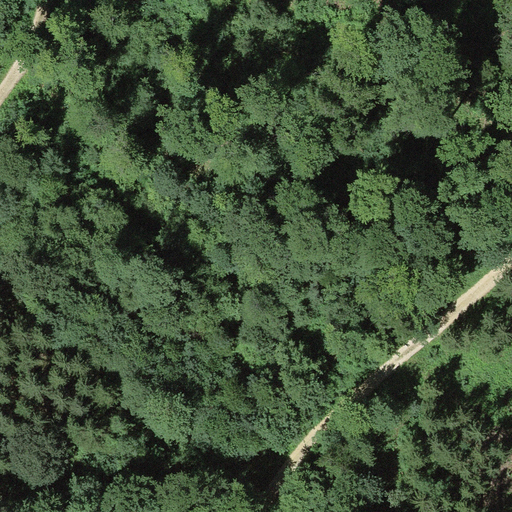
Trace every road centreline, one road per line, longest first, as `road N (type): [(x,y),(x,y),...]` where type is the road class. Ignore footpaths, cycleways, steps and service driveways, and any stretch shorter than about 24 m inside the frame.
road 1 (track): [(511,255),(324,425),(260,511)]
road 2 (track): [(0,108),(35,63),(45,0)]
